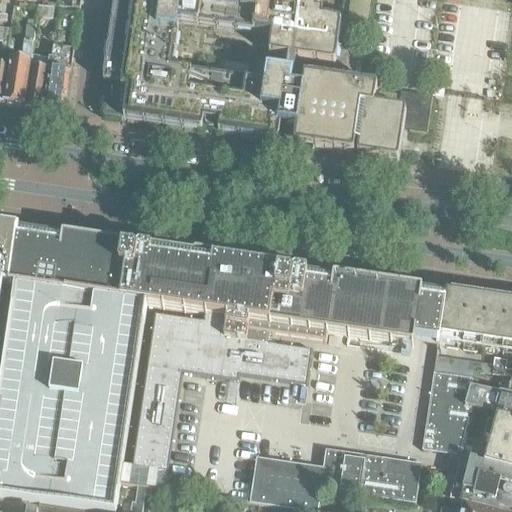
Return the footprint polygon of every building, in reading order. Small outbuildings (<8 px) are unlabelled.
[(73,0),(72,10),(80,11),(81,0),(73,0)] [(116,0),(104,80),(104,84),(106,84),(109,85),(104,119),(105,120),(122,122),(161,128),(174,130),(199,134),(200,134),(203,134),(204,125),(220,127),(219,134),(218,137),(221,137),(222,137),(275,145),(276,146),(279,146),(279,143),(281,130),(296,132),(294,145),(294,148),(297,149),(313,151),(333,154),(335,154),(352,157),(354,157),(354,156),(355,155),(358,155),(358,157),(360,158),(377,160),(379,161),(396,163),(398,163),(399,163),(403,133),(427,136),(433,99),(426,98),(425,105),(419,104),(400,101),(399,112),(395,111),(394,111),(393,111),(392,111),(375,108),(376,103),(378,89),(314,80),(305,79),(303,91),(292,90),(297,61),(316,64),(331,66),(332,66),(336,66),(341,31),(339,31),(340,25),(327,24),(322,23),(323,17),(317,16),(319,0),(116,0)] [(47,10),(47,9),(38,8),(36,20),(46,21),(47,10)] [(55,11),(47,10),(46,21),(54,22),(55,11)] [(10,41),(11,31),(0,29),(0,43),(9,45),(10,41)] [(25,110),(33,57),(34,45),(36,31),(27,29),(23,63),(13,61),(12,61),(7,92),(3,92),(1,106),(4,107),(25,110)] [(9,45),(0,43),(0,106),(1,106),(3,92),(7,92),(12,61),(13,61),(16,41),(10,41),(9,45)] [(33,57),(25,110),(44,113),(53,48),(34,45),(33,57)] [(74,51),(53,48),(44,113),(61,115),(66,112),(74,51)] [(0,309),(3,286),(12,287),(20,232),(20,231),(0,227),(0,309)] [(240,265),(64,238),(39,234),(20,232),(12,287),(11,290),(15,291),(55,296),(147,310),(121,486),(138,489),(152,491),(167,492),(183,377),(223,383),(240,386),(240,379),(308,390),(313,354),(269,347),(271,337),(327,345),(329,336),(438,352),(446,294),(240,265)] [(132,409),(147,310),(55,296),(15,291),(0,392),(0,482),(2,483),(1,488),(0,495),(0,500),(23,504),(39,507),(74,511),(116,511),(121,486),(132,409)] [(511,303),(446,294),(438,352),(440,352),(442,340),(511,349),(511,303)] [(337,348),(338,340),(330,339),(329,345),(329,347),(337,348)] [(492,377),(493,370),(438,359),(436,372),(469,379),(470,372),(476,374),(492,377)] [(511,365),(494,363),(493,370),(492,377),(498,378),(511,381),(511,380),(511,365)] [(436,372),(435,372),(422,453),(461,459),(473,413),(465,411),(472,390),(474,382),(476,374),(470,372),(469,379),(436,372)] [(511,381),(509,389),(508,396),(500,395),(500,397),(511,399),(511,380),(511,381)] [(511,423),(511,399),(500,397),(494,395),(472,390),(465,411),(473,413),(501,421),(511,423)] [(511,423),(501,421),(487,467),(489,467),(511,473),(511,423)] [(416,508),(422,470),(422,468),(326,453),(323,471),(257,461),(251,506),(289,511),(320,511),(323,494),(416,508)] [(511,511),(511,473),(489,467),(487,467),(461,459),(450,503),(461,505),(459,511),(511,511)] [(143,511),(146,497),(151,498),(152,491),(138,489),(136,505),(133,505),(131,511),(143,511)] [(0,500),(0,511),(21,511),(23,504),(0,500)]
